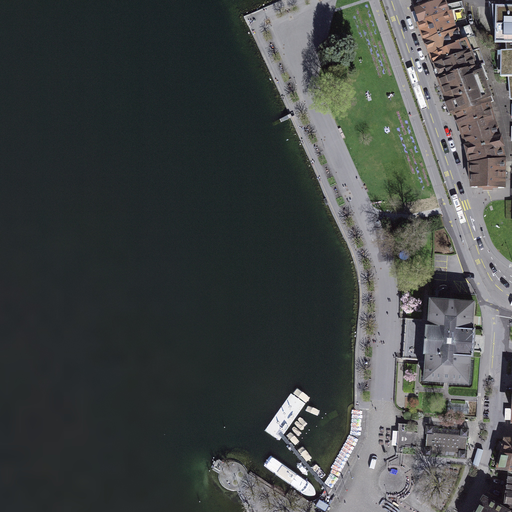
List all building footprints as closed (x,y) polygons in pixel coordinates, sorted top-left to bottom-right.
[(442,0),(415,10),(420,23),(447,12),(464,10),(462,3),(446,6),(443,0),(442,0)] [(507,43),(511,43),(511,6),(493,6),(495,28),(496,44),(507,43)] [(447,12),(420,23),(426,43),(455,32),(453,20),(465,18),(464,10),(447,12)] [(460,33),(459,31),(455,32),(426,43),(431,56),(447,49),(448,53),(464,46),(462,42),(475,37),(471,29),(460,33)] [(431,56),(435,66),(480,50),(475,37),(462,42),(464,46),(448,53),(447,49),(431,56)] [(509,90),(511,89),(511,43),(507,43),(507,51),(501,51),(501,77),(509,78),(509,90)] [(435,66),(440,79),(475,68),(474,64),(483,60),(480,50),(435,66)] [(440,79),(454,115),(490,104),(493,100),(480,67),(475,68),(440,79)] [(454,115),(469,163),(504,159),(490,104),(454,115)] [(504,159),(469,163),(472,188),(503,187),(504,159)] [(474,303),(431,300),(430,317),(422,316),(421,319),(405,318),(402,359),(419,360),(419,364),(426,365),(424,380),(468,384),(470,357),(473,357),(474,343),(475,330),(471,330),(474,303)] [(418,425),(398,424),(396,454),(416,455),(418,425)] [(428,435),(427,449),(465,451),(466,437),(428,435)] [(511,440),(505,440),(502,456),(511,456),(511,440)] [(511,456),(502,456),(498,469),(511,470),(511,456)] [(476,511),(506,511),(484,500),(476,511)]
